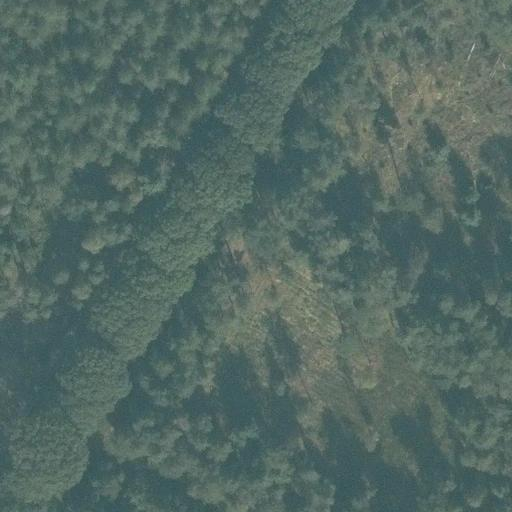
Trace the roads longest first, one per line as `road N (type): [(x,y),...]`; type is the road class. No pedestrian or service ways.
road 1 (track): [(49,511),(350,0)]
road 2 (track): [(273,0),(0,456)]
road 3 (track): [(227,511),(130,455),(89,445)]
